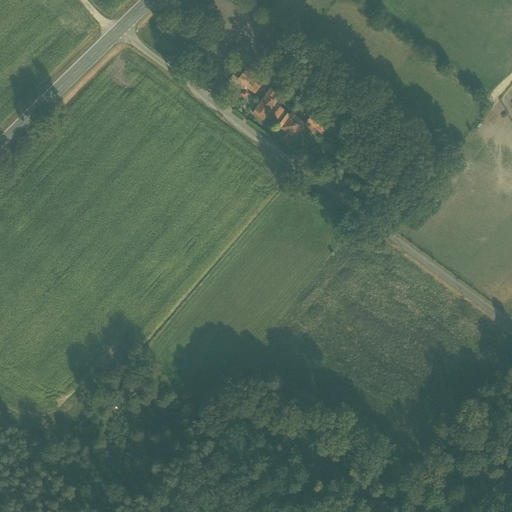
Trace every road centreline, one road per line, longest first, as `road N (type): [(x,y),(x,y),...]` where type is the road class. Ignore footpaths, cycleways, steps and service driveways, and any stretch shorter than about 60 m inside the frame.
road 1 (unclassified): [(511,326),(117,31)]
road 2 (secondary): [(0,146),(117,31)]
